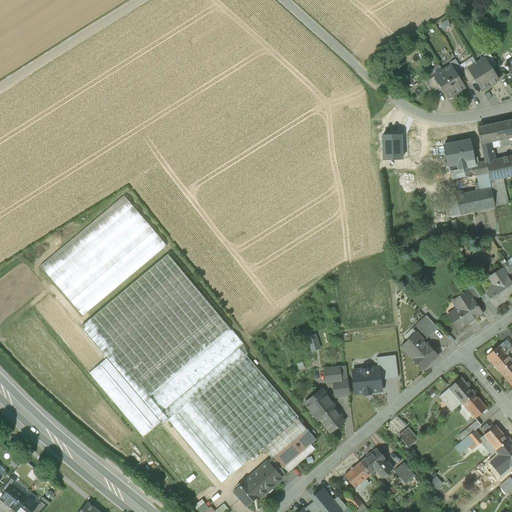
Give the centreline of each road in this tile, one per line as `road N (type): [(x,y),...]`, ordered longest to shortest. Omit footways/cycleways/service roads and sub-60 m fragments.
road 1 (residential): [(275,511),(461,352)]
road 2 (secondary): [(0,388),(140,511)]
road 3 (residential): [(358,67),(425,116),(456,119),(511,106)]
road 4 (unclassified): [(0,86),(137,0)]
